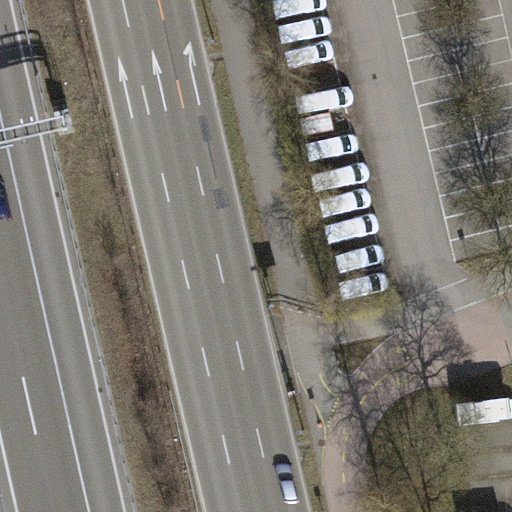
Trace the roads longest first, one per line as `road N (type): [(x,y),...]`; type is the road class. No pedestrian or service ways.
road 1 (primary): [(260,511),(142,0)]
road 2 (motorway): [(71,511),(0,190)]
